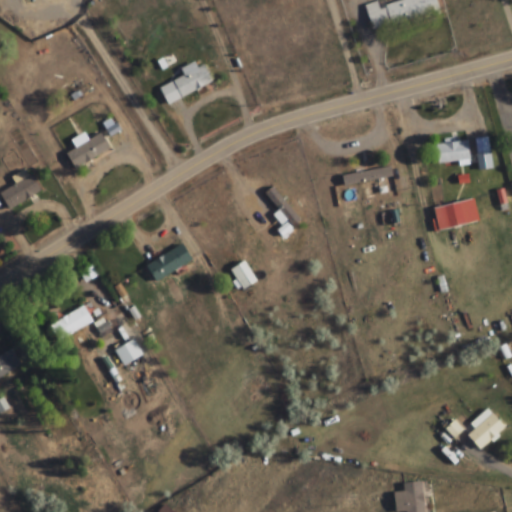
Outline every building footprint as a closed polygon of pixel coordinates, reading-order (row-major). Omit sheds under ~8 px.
[(439,12),(435,0),(399,0),(378,6),(377,1),(364,5),(371,31),(439,12)] [(166,104),(212,84),(204,66),(158,86),(166,104)] [(69,140),(73,150),(66,153),(73,168),(110,152),(102,134),(90,139),(87,132),(69,140)] [(475,138),(478,171),(491,170),(488,137),(475,138)] [(437,165),(469,161),(467,141),(435,144),(437,165)] [(392,178),(390,167),(341,174),(342,185),(392,178)] [(0,196),(7,210),(41,194),(32,176),(0,191),(0,196)] [(263,194),(291,228),(300,221),(271,187),(263,194)] [(448,229),(476,223),(470,199),(443,206),(448,229)] [(192,262),(181,244),(145,265),(157,284),(192,262)] [(230,271),(241,291),(255,283),(243,263),(230,271)] [(92,321),(82,305),(48,327),(58,343),(92,321)] [(123,366),(142,354),(133,339),(113,351),(123,366)] [(0,376),(21,366),(12,349),(0,355),(0,376)] [(469,425),(473,430),(466,437),(480,452),(506,428),(488,408),(469,425)] [(464,432),(456,420),(445,428),(452,440),(464,432)] [(402,483),(403,493),(393,494),(394,511),(424,511),(423,481),(402,483)]
